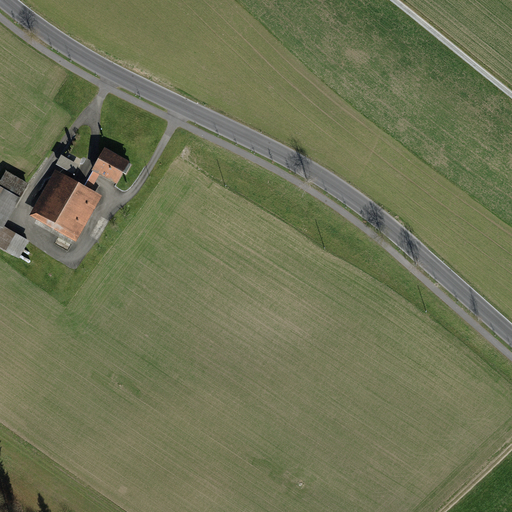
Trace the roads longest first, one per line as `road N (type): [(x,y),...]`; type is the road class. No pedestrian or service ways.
road 1 (tertiary): [(511,336),(390,227),(309,169),(75,53),(4,0)]
road 2 (track): [(394,0),(511,94)]
